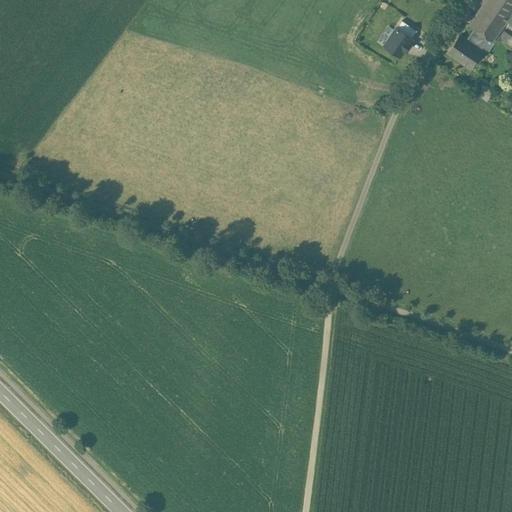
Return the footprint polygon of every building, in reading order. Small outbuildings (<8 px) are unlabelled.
[(511,0),(477,0),(477,1),(482,5),(469,25),(473,29),(488,39),(492,42),(507,20),(511,11),(511,0)] [(412,38),(397,28),(395,30),(384,45),(400,56),(404,50),(405,51),(410,44),(409,43),(412,38)] [(488,39),(473,29),(466,40),(480,50),(488,39)] [(511,48),(511,36),(504,30),(498,39),(511,49),(511,48)] [(466,40),(459,35),(447,52),(469,68),(481,51),(480,50),(466,40)]
